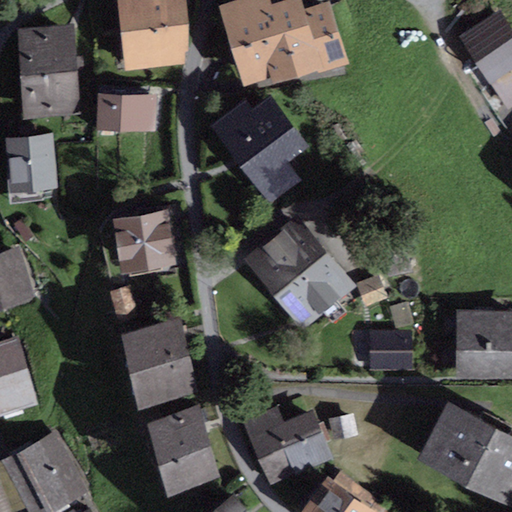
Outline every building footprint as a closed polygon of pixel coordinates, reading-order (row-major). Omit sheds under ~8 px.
[(126,0),(129,27),(188,21),(185,0),(126,0)] [(248,0),(234,5),(254,71),(275,65),(277,70),(327,55),(328,61),(343,57),(327,4),(302,12),(298,0),(290,0),(269,7),(266,0),(248,0)] [(467,35),(494,78),(511,66),(511,30),(501,13),(467,35)] [(188,21),(129,27),(133,63),(175,59),(174,48),(186,46),(188,21)] [(27,33),(32,108),(72,105),(70,75),(75,75),(82,68),(82,59),(69,60),(67,30),(27,33)] [(149,93),(106,90),(102,131),(113,132),(114,122),(153,125),(155,99),(149,98),(149,93)] [(300,141),(270,100),(254,112),(248,103),(224,121),(275,187),(295,171),(282,155),(300,141)] [(15,182),(52,178),(48,137),(11,139),(15,182)] [(141,218),(122,220),(131,272),(163,267),(162,262),(168,261),(167,255),(177,253),(170,205),(157,207),(140,210),(141,218)] [(306,317),(348,284),(295,220),(255,255),(306,317)] [(392,264),(407,261),(402,236),(387,239),(392,264)] [(0,295),(27,288),(16,251),(0,255),(0,295)] [(368,299),(386,294),(378,278),(362,284),(368,299)] [(137,315),(130,287),(114,290),(123,319),(137,315)] [(464,341),(511,341),(511,312),(464,313),(464,341)] [(131,332),(146,396),(188,386),(185,369),(190,368),(180,322),(131,332)] [(0,345),(0,390),(6,417),(23,413),(21,405),(33,402),(16,340),(0,345)] [(511,341),(464,341),(465,369),(511,369),(511,341)] [(323,440),(328,438),(322,423),(316,426),(311,414),(285,426),(276,407),(251,418),(277,477),(329,455),(323,440)] [(157,420),(174,481),(213,470),(200,423),(206,422),(202,408),(157,420)] [(477,422),(450,408),(428,452),(429,452),(431,449),(511,491),(509,494),(511,495),(511,492),(511,439),(507,437),(510,431),(480,415),(477,422)] [(335,419),(339,434),(354,431),(350,415),(335,419)] [(85,511),(91,508),(80,490),(84,488),(56,434),(12,457),(40,511),(85,511)] [(327,476),(304,507),(311,511),(378,511),(385,503),(342,471),(334,481),(327,476)] [(0,507),(12,503),(0,473),(0,507)] [(249,511),(236,495),(235,497),(217,511),(249,511)]
